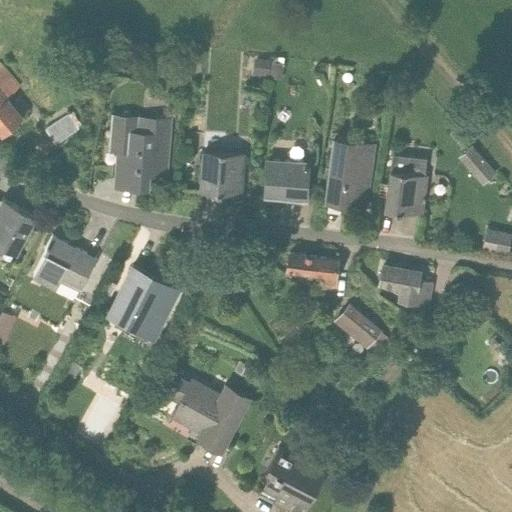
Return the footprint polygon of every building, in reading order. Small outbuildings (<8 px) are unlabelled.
[(268,74),(270,59),(257,57),(255,73),(268,74)] [(180,68),(188,69),(190,59),(182,58),(180,68)] [(13,101),(8,96),(20,85),(0,61),(0,60),(0,126),(4,131),(30,109),(19,96),(13,101)] [(282,76),(283,62),(273,61),(271,75),(282,76)] [(110,150),(118,151),(116,182),(148,185),(149,172),(166,174),(171,117),(113,113),(110,150)] [(46,128),(56,143),(76,131),(66,114),(46,128)] [(335,138),(327,199),(366,204),(374,143),(335,138)] [(482,182),(495,171),(472,144),(459,155),(482,182)] [(240,192),(243,152),(205,149),(202,189),(240,192)] [(422,210),(427,173),(424,173),(426,157),(392,153),(388,183),(387,192),(385,207),(401,209),(401,207),(422,210)] [(306,196),(309,163),(268,159),(266,193),(306,196)] [(378,191),(387,192),(388,183),(380,182),(378,191)] [(0,241),(17,250),(36,215),(3,197),(0,202),(0,241)] [(487,228),(483,245),(508,250),(511,234),(487,228)] [(80,286),(97,258),(52,233),(37,261),(38,262),(33,272),(56,284),(61,275),(80,286)] [(335,284),(338,259),(290,252),(287,269),(326,275),(325,283),(335,284)] [(107,311),(134,326),(153,336),(159,325),(179,289),(134,264),(107,311)] [(421,273),(383,265),(378,287),(384,288),(385,284),(401,287),(398,300),(428,306),(432,281),(420,278),(421,273)] [(99,298),(108,302),(117,284),(108,280),(99,298)] [(388,337),(380,330),(349,304),(336,319),(375,352),(388,337)] [(0,338),(7,342),(21,315),(5,308),(0,317),(0,338)] [(406,332),(419,342),(427,332),(414,322),(406,332)] [(441,349),(431,361),(439,367),(448,355),(441,349)] [(80,366),(69,360),(64,370),(74,375),(80,366)] [(251,368),(240,362),(235,371),(246,376),(251,368)] [(181,399),(174,412),(193,423),(195,420),(204,425),(200,434),(221,446),(249,397),(227,385),(221,395),(192,379),(190,383),(176,375),(167,391),(181,399)] [(280,505),(292,511),(303,511),(324,476),(297,461),(299,456),(279,445),(267,466),(271,469),(258,493),(259,494),(261,489),(283,501),(280,505)]
